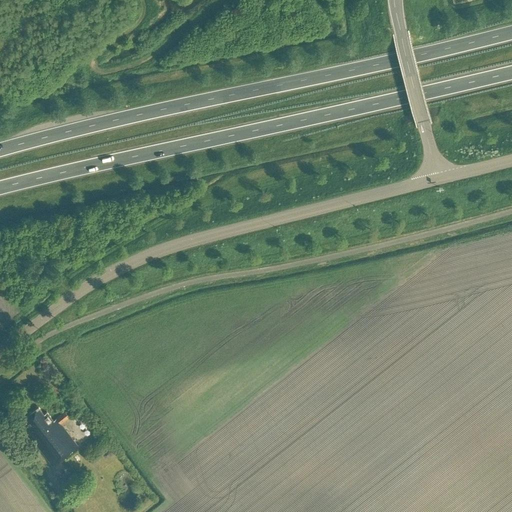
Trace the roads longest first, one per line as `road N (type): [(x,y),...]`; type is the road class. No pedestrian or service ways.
road 1 (trunk): [(511,32),(0,149)]
road 2 (trunk): [(0,188),(511,73)]
road 3 (tertiary): [(0,351),(107,274),(205,236),(437,179)]
road 4 (tertiary): [(437,179),(394,0)]
